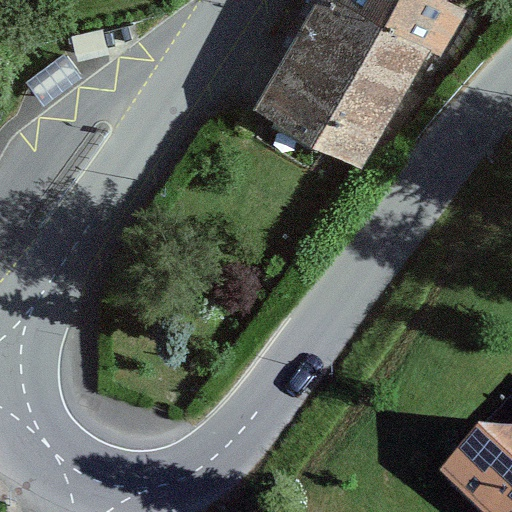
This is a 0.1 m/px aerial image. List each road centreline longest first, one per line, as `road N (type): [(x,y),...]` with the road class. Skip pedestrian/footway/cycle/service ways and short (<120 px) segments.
road 1 (tertiary): [(9,363),(40,439),(93,487),(150,492),(221,458),(274,404),(480,121),(511,93)]
road 2 (tertiary): [(253,0),(70,253),(9,363)]
